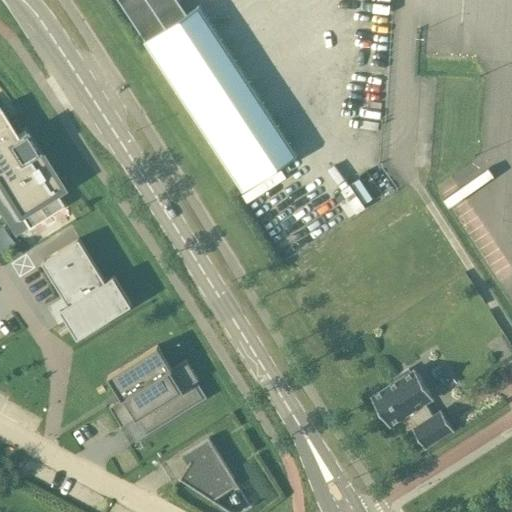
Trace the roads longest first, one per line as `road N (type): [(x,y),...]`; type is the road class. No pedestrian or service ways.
road 1 (residential): [(306,438),(21,0)]
road 2 (unclassified): [(163,511),(0,427)]
road 3 (residential): [(370,511),(511,419)]
road 4 (unclassified): [(399,163),(409,0)]
